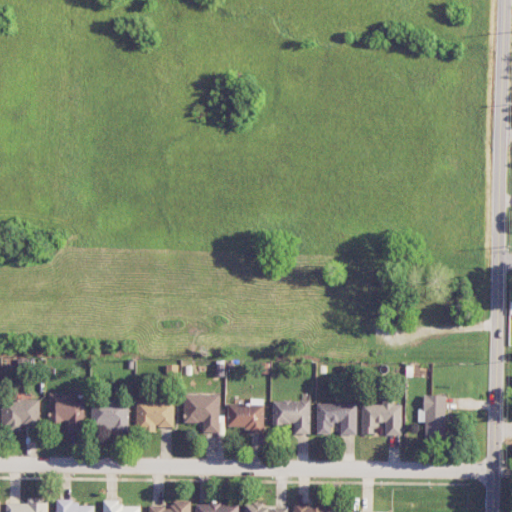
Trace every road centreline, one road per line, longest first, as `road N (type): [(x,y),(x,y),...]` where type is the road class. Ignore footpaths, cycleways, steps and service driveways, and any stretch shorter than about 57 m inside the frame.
road 1 (residential): [(504,0),(491,511)]
road 2 (residential): [(492,470),(0,462)]
